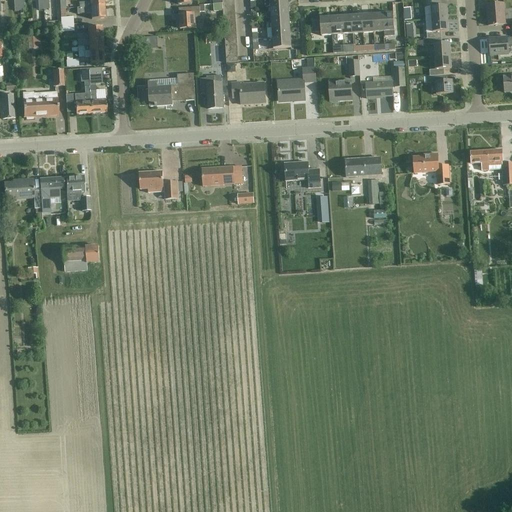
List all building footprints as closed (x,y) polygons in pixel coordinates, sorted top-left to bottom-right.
[(90,0),(90,2),(79,3),(79,9),(104,7),(103,0),(90,0)] [(425,2),(426,21),(448,19),(447,6),(440,7),(439,1),(425,2)] [(488,26),(503,25),(503,17),(505,17),(504,4),(487,6),(488,26)] [(200,8),(179,9),(179,10),(180,30),(196,29),(195,19),(200,19),(200,13),(204,13),(203,5),(199,6),(200,8)] [(289,17),(288,6),(270,8),(271,18),(289,17)] [(79,9),(77,9),(77,15),(91,14),(92,20),(105,19),(104,7),(79,9)] [(383,32),(382,14),(372,15),(373,33),(383,32)] [(393,14),(382,14),(383,32),(384,38),(395,37),(394,32),(393,14)] [(373,33),(372,15),(362,16),(363,34),(373,33)] [(352,34),(351,16),(341,17),(342,35),(352,34)] [(363,34),(362,16),(351,16),(352,34),(363,34)] [(290,27),(289,17),(271,18),(271,28),(290,27)] [(341,17),(331,18),(332,36),(332,41),(338,41),(337,35),(342,35),(341,17)] [(332,36),(331,18),(320,18),(320,20),(321,32),(321,36),(332,36)] [(449,32),(448,19),(426,21),(427,32),(427,39),(442,38),(441,32),(449,32)] [(313,33),(321,32),(320,20),(312,21),(313,33)] [(88,34),(76,35),(77,41),(102,40),(102,27),(88,28),(88,34)] [(290,37),(290,27),(271,28),(272,39),(290,37)] [(291,48),(290,37),(272,39),(273,49),(291,48)] [(427,39),(423,39),(423,41),(423,46),(427,45),(434,45),(435,58),(451,57),(450,44),(442,44),(442,38),(427,39)] [(508,38),(490,40),(491,56),(509,55),(508,46),(508,38)] [(102,40),(77,41),(78,53),(103,51),(102,40)] [(353,45),(343,46),(343,53),(353,53),(353,45)] [(343,46),(332,46),(332,49),(333,54),(343,53),(343,46)] [(104,63),(103,51),(78,53),(78,58),(85,58),(90,58),(90,64),(104,63)] [(452,69),(451,57),(435,58),(435,71),(429,71),(429,77),(444,76),(444,70),(452,69)] [(303,80),(278,82),(279,101),(294,101),(294,102),(305,101),(304,83),(315,83),(315,69),(314,60),(307,60),(307,69),(303,69),(303,80)] [(358,62),(349,62),(350,77),(359,77),(358,62)] [(235,65),(227,65),(227,74),(235,73),(235,65)] [(100,69),(89,69),(89,76),(90,82),(95,82),(101,82),(100,69)] [(403,69),(393,70),(394,88),(404,87),(403,69)] [(64,87),(63,71),(53,71),(54,87),(64,87)] [(195,101),(194,82),(193,74),(177,75),(178,86),(171,86),(171,88),(157,89),(156,83),(149,84),(150,107),(154,107),(155,107),(172,106),(172,101),(186,100),(186,101),(195,101)] [(224,108),(222,84),(222,76),(207,77),(207,79),(200,79),(201,94),(207,94),(208,109),(224,108)] [(444,76),(429,77),(426,77),(426,83),(435,83),(436,95),(453,94),(452,81),(445,82),(444,76)] [(90,83),(89,83),(90,94),(90,96),(90,101),(91,114),(106,113),(106,100),(96,101),(95,94),(95,82),(90,82),(90,83)] [(336,85),(329,85),(330,102),(339,101),(339,99),(352,98),(351,82),(336,83),(336,85)] [(233,99),(241,98),(241,105),(250,105),(250,103),(265,102),(264,84),(243,85),(243,83),(232,84),(233,99)] [(391,83),(366,84),(367,99),(376,99),(376,98),(392,96),(391,83)] [(57,99),(56,93),(33,95),(33,93),(23,94),(23,101),(24,118),(26,118),(26,120),(33,120),(33,118),(36,118),(35,116),(45,115),(45,117),(58,116),(57,99)] [(84,95),(74,95),(76,115),(91,114),(90,101),(90,96),(90,94),(84,95)] [(12,95),(0,95),(2,119),(14,118),(12,95)] [(502,150),(470,153),(471,164),(481,164),(481,169),(481,171),(502,170),(502,165),(502,162),(502,150)] [(414,174),(436,173),(437,185),(450,185),(448,166),(438,167),(437,155),(430,155),(430,157),(413,158),(414,174)] [(380,158),(345,161),(346,178),(381,176),(380,158)] [(308,163),(284,165),(286,182),(308,180),(309,189),(320,188),(319,170),(308,171),(308,163)] [(511,164),(502,165),(502,170),(503,186),(511,185),(511,164)] [(233,168),(202,170),(203,187),(234,185),(243,185),(241,167),(233,168)] [(164,193),(164,192),(165,192),(165,200),(178,200),(177,182),(164,183),(164,184),(163,184),(163,172),(139,174),(140,190),(148,190),(148,194),(164,193)] [(83,177),(65,178),(66,202),(81,201),(82,212),(89,212),(89,198),(81,198),(81,193),(84,193),(83,177)] [(59,189),(64,189),(63,178),(39,180),(40,191),(41,214),(49,213),(48,198),(59,198),(59,189)] [(33,196),(34,209),(41,209),(41,214),(40,191),(40,192),(33,192),(33,180),(17,181),(17,183),(4,184),(5,198),(33,196)] [(377,181),(368,181),(370,205),(378,204),(377,181)] [(341,183),(332,183),(332,191),(341,191),(341,183)] [(348,194),(340,194),(340,204),(349,204),(348,194)] [(253,195),(238,195),(239,206),(254,205),(253,195)] [(63,249),(64,263),(65,273),(87,271),(87,264),(99,263),(98,247),(63,249)] [(37,269),(27,269),(28,275),(35,275),(36,279),(38,279),(37,269)]
